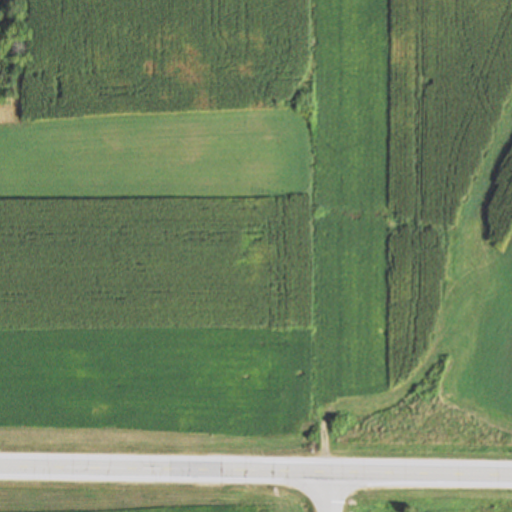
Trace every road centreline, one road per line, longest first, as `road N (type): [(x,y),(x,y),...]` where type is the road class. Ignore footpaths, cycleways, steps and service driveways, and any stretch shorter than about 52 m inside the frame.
road 1 (primary): [(330,465),(0,460)]
road 2 (primary): [(511,469),(330,465)]
